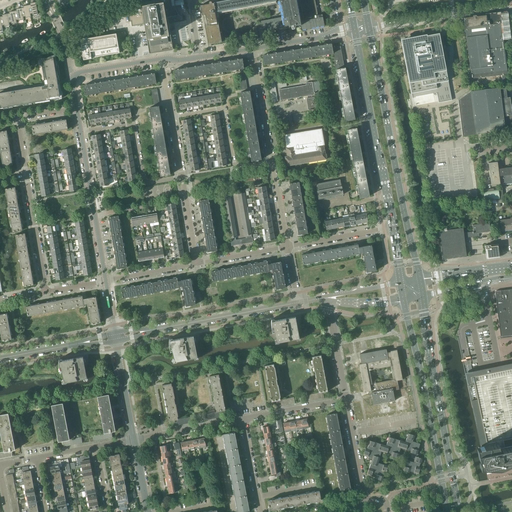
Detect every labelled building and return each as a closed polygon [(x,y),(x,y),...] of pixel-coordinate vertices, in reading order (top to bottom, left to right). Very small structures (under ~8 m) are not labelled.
[(130,13),(128,14),(130,22),(131,22),(132,26),(144,24),(146,24),(147,32),(148,39),(149,41),(149,45),(149,46),(157,44),(170,42),(169,36),(167,24),(166,22),(165,18),(166,18),(168,18),(179,16),(180,17),(180,16),(179,15),(179,14),(178,14),(178,13),(178,12),(177,12),(177,11),(176,10),(176,9),(176,8),(175,7),(175,6),(175,5),(177,5),(179,5),(178,1),(174,2),(174,1),(174,0),(154,0),(155,1),(148,2),(147,0),(144,0),(145,2),(141,3),(141,6),(129,8),(130,13)] [(200,6),(200,7),(199,7),(199,8),(199,9),(200,9),(200,10),(200,11),(201,11),(202,15),(203,15),(208,45),(208,46),(209,46),(209,47),(210,47),(210,46),(211,46),(211,45),(211,44),(222,42),(218,23),(217,15),(216,12),(275,1),(276,3),(280,2),(282,17),(261,21),(263,33),(277,30),(277,29),(286,27),(290,27),(291,27),(292,29),(295,28),(301,27),(301,30),(324,26),(322,14),(316,15),(313,0),(228,0),(215,3),(215,2),(214,2),(214,3),(212,3),(212,2),(211,2),(211,1),(210,1),(210,2),(209,2),(209,3),(209,4),(200,5),(200,6)] [(30,14),(32,13),(32,15),(38,14),(36,2),(32,3),(32,4),(28,5),(30,14)] [(23,17),(25,16),(25,18),(31,17),(30,14),(28,5),(25,6),(25,7),(21,8),(23,17)] [(16,20),(18,19),(18,21),(24,20),(23,17),(21,8),(18,9),(18,10),(14,11),(16,20)] [(9,23),(11,22),(11,24),(17,23),(16,20),(14,11),(10,12),(11,13),(7,14),(9,23)] [(2,26),(4,25),(4,27),(10,26),(9,23),(7,14),(3,14),(4,16),(0,17),(2,26)] [(119,53),(118,44),(116,33),(88,38),(88,37),(80,38),(83,60),(91,58),(91,57),(119,53)] [(426,35),(401,39),(402,44),(409,82),(413,102),(437,98),(438,101),(438,102),(451,100),(447,75),(439,36),(439,33),(427,36),(426,35)] [(314,47),(316,56),(320,56),(320,58),(329,56),(329,54),(333,53),(332,47),(331,44),(323,45),(314,47)] [(333,53),(333,55),(342,53),(340,46),(332,47),(333,53)] [(297,49),(299,59),(303,58),(303,60),(312,59),(312,57),(316,56),(314,47),(306,48),(297,49)] [(280,52),(281,62),(286,61),(286,63),(295,62),(295,60),(299,59),(297,49),(288,51),(280,52)] [(277,63),(281,62),(280,52),(272,54),(263,55),(264,65),(269,64),(269,66),(278,65),(277,63)] [(342,53),(333,55),(334,62),(343,61),(342,53)] [(42,70),(45,83),(45,86),(0,93),(0,108),(12,106),(18,105),(18,104),(20,104),(20,105),(23,104),(32,103),(40,102),(62,98),(60,83),(59,81),(55,55),(41,61),(42,70)] [(234,60),(226,61),(227,71),(244,68),(242,59),(234,60)] [(227,71),(226,61),(217,63),(209,64),(210,74),(227,71)] [(344,68),(343,61),(334,62),(336,70),(344,68)] [(192,67),(194,77),(210,74),(209,64),(200,66),(192,67)] [(194,77),(192,67),(183,68),(174,70),(175,80),(194,77)] [(345,68),(344,68),(336,70),(339,87),(348,85),(345,68)] [(147,75),(140,76),(142,86),(156,83),(154,73),(147,75)] [(126,78),(128,88),(142,86),(140,76),(133,77),(126,78)] [(114,90),(128,88),(126,78),(119,79),(112,80),(114,90)] [(99,93),(114,90),(112,80),(105,82),(98,83),(99,93)] [(268,82),(271,102),(278,101),(274,81),(268,82)] [(319,81),(313,82),(317,109),(323,108),(319,81)] [(306,83),(306,85),(279,90),(280,100),(287,99),(288,101),(290,100),(290,99),(297,98),(297,99),(299,99),(299,97),(309,95),(309,98),(306,98),(308,110),(316,108),(312,82),(306,83)] [(99,93),(98,83),(91,84),(83,85),(85,95),(99,93)] [(339,87),(342,104),(351,102),(348,85),(339,87)] [(243,110),(252,108),(250,91),(240,93),(243,110)] [(351,102),(342,104),(343,108),(344,116),(345,121),(355,119),(351,102)] [(159,106),(149,108),(150,112),(151,116),(151,121),(152,125),(161,123),(160,116),(160,115),(160,113),(159,106)] [(243,110),(246,127),(255,125),(252,108),(243,110)] [(66,119),(49,122),(50,132),(68,129),(66,119)] [(50,132),(49,122),(32,125),(33,135),(50,132)] [(161,123),(152,125),(153,129),(153,133),(154,138),(155,142),(164,140),(163,133),(163,132),(163,130),(161,123)] [(246,127),(249,144),(258,142),(255,125),(246,127)] [(321,128),(315,129),(314,130),(315,132),(312,132),(311,130),(310,130),(304,131),(304,132),(303,132),(304,134),(300,134),(300,132),(299,132),(295,133),(295,134),(295,135),(292,136),(292,134),(291,134),(291,133),(284,135),(285,144),(288,143),(289,147),(286,148),(287,156),(285,157),(286,166),(326,159),(325,150),(324,150),(323,145),(323,143),(323,142),(321,128)] [(359,145),(358,135),(356,128),(347,130),(348,134),(349,143),(350,147),(359,145)] [(0,149),(9,148),(8,138),(7,130),(0,131),(0,149)] [(164,140),(155,142),(156,146),(156,150),(157,155),(158,159),(167,157),(166,150),(166,149),(166,147),(164,140)] [(258,142),(249,144),(251,161),(261,159),(258,142)] [(359,145),(350,147),(351,151),(353,164),(363,162),(359,145)] [(12,165),(11,157),(9,148),(0,149),(0,150),(1,157),(2,157),(3,159),(1,159),(3,167),(12,165)] [(167,157),(158,159),(158,163),(159,167),(160,172),(161,176),(170,174),(169,167),(169,166),(168,164),(167,157)] [(363,162),(353,164),(354,168),(356,177),(356,181),(366,179),(363,162)] [(511,167),(498,170),(497,162),(488,163),(491,185),(499,184),(500,185),(501,185),(502,186),(502,185),(503,185),(505,185),(506,185),(507,185),(510,184),(510,185),(511,184),(511,183),(511,167)] [(340,179),(316,184),(317,191),(318,199),(340,195),(343,195),(341,186),(340,179)] [(366,179),(356,181),(357,185),(360,198),(369,196),(366,179)] [(289,183),(292,201),(302,199),(299,182),(289,183)] [(17,201),(16,193),(15,187),(5,189),(6,193),(7,199),(7,203),(17,201)] [(500,189),(493,190),(493,189),(483,190),(484,199),(503,197),(502,193),(500,193),(500,189)] [(202,218),(211,216),(208,199),(199,200),(202,218)] [(295,218),(305,216),(302,199),(292,201),(295,218)] [(20,215),(18,208),(17,201),(7,203),(8,207),(9,207),(9,213),(10,217),(20,215)] [(22,230),(21,222),(20,215),(10,217),(10,221),(11,221),(12,227),(11,227),(12,231),(22,230)] [(112,234),(121,233),(118,216),(109,217),(110,226),(112,234)] [(214,233),(211,216),(202,218),(205,235),(214,233)] [(308,233),(305,216),(295,218),(298,235),(302,234),(302,235),(303,234),(308,233)] [(511,217),(510,218),(510,219),(500,220),(501,231),(511,229),(511,217)] [(463,228),(438,231),(442,260),(469,256),(467,246),(465,246),(464,238),(475,236),(475,237),(476,237),(476,236),(479,236),(478,233),(490,231),(489,223),(472,225),(473,231),(463,233),(463,228)] [(28,250),(26,241),(25,233),(15,235),(16,242),(18,242),(18,244),(17,244),(18,252),(28,250)] [(124,250),(121,233),(112,234),(113,243),(114,252),(124,250)] [(217,250),(214,233),(205,235),(207,252),(211,251),(211,252),(213,251),(217,250)] [(363,255),(373,253),(371,245),(361,247),(358,247),(358,244),(351,245),(353,255),(359,254),(359,253),(362,252),(363,255)] [(497,244),(485,246),(485,249),(486,248),(487,257),(492,257),(495,257),(494,256),(499,256),(497,246),(497,244)] [(336,258),(353,255),(351,245),(334,249),(336,258)] [(318,252),(320,261),(336,258),(334,249),(318,252)] [(30,267),(29,258),(28,250),(18,252),(19,259),(20,259),(21,261),(20,261),(21,269),(30,267)] [(127,267),(124,250),(114,252),(116,260),(117,269),(121,268),(121,269),(123,268),(127,267)] [(320,261),(318,252),(301,255),(303,264),(320,261)] [(376,271),(373,253),(363,255),(366,272),(376,271)] [(260,262),(262,272),(269,271),(269,269),(272,269),(273,272),(282,270),(281,262),(271,264),(268,264),(267,261),(260,262)] [(246,275),(262,272),(260,262),(244,265),(246,275)] [(228,268),(230,278),(246,275),(244,265),(228,268)] [(33,285),(32,275),(30,267),(21,269),(22,276),(23,276),(23,278),(22,278),(24,286),(33,285)] [(213,281),(230,278),(228,268),(211,272),(213,281)] [(285,287),(282,270),(273,272),(276,289),(285,287)] [(183,289),(192,287),(191,279),(181,281),(178,281),(177,278),(170,279),(172,289),(179,288),(179,286),(182,286),(183,289)] [(154,282),(156,292),(172,289),(170,279),(154,282)] [(138,285),(140,295),(156,292),(154,282),(138,285)] [(140,295),(138,285),(121,289),(123,298),(140,295)] [(192,287),(183,289),(186,306),(195,304),(192,287)] [(511,289),(500,290),(500,291),(495,291),(496,301),(496,303),(497,308),(500,336),(511,335),(511,289)] [(75,297),(77,307),(84,306),(84,305),(87,304),(88,305),(97,304),(96,297),(86,298),(86,299),(85,299),(83,299),(82,296),(75,297)] [(60,300),(61,310),(77,307),(75,297),(67,299),(60,300)] [(43,303),(45,313),(61,310),(60,300),(51,302),(43,303)] [(28,316),(45,313),(43,303),(34,305),(26,307),(28,316)] [(99,313),(97,304),(88,305),(91,324),(101,322),(99,313)] [(0,322),(8,321),(7,313),(0,314),(0,322)] [(284,319),(275,321),(275,319),(272,319),(271,319),(271,321),(271,322),(271,324),(271,325),(271,326),(271,327),(273,333),(273,332),(274,332),(277,343),(290,340),(289,339),(291,339),(291,340),(299,339),(295,317),(284,319)] [(8,321),(0,322),(0,329),(2,341),(12,339),(10,331),(11,331),(10,330),(10,329),(8,321)] [(182,338),(173,340),(173,338),(170,339),(170,338),(169,338),(169,339),(169,341),(169,342),(169,343),(169,344),(169,345),(169,347),(170,352),(171,352),(171,351),(172,351),(175,362),(188,359),(187,358),(189,358),(189,359),(197,358),(193,336),(182,338)] [(365,382),(358,384),(366,430),(411,422),(396,341),(367,346),(373,381),(365,382)] [(315,375),(324,373),(323,370),(324,370),(323,369),(321,359),(322,359),(321,358),(321,355),(312,356),(312,357),(312,359),(312,360),(314,372),(315,375)] [(72,359),(63,360),(62,359),(59,359),(59,360),(59,361),(59,362),(59,363),(59,364),(59,365),(59,366),(59,367),(59,368),(60,373),(60,372),(62,372),(65,383),(78,380),(77,379),(79,379),(79,380),(87,378),(83,357),(72,359)] [(465,373),(466,379),(472,408),(480,446),(478,447),(476,447),(477,452),(478,459),(480,458),(481,461),(479,462),(479,466),(483,466),(484,468),(488,467),(493,467),(498,467),(499,467),(501,466),(505,464),(511,460),(511,362),(502,365),(472,371),(469,372),(465,373)] [(267,380),(268,383),(277,382),(276,379),(277,379),(274,367),(273,364),(274,364),(273,364),(264,365),(264,366),(265,368),(265,370),(267,379),(267,380)] [(319,392),(323,392),(327,391),(327,390),(327,388),(327,387),(325,377),(325,375),(324,375),(324,373),(315,375),(316,377),(315,377),(317,390),(318,390),(318,392),(318,393),(319,392)] [(212,391),(213,394),(222,392),(221,390),(222,389),(221,388),(219,378),(220,378),(219,377),(218,374),(219,374),(209,376),(210,376),(210,379),(211,385),(212,391)] [(276,401),(279,400),(280,400),(280,399),(279,397),(280,397),(278,384),(277,384),(277,382),(268,383),(268,386),(268,388),(268,387),(270,397),(270,399),(271,399),(271,401),(276,401)] [(165,400),(166,403),(175,401),(174,398),(175,398),(173,392),(172,386),(171,383),(162,385),(163,387),(162,388),(163,389),(165,399),(165,400)] [(217,412),(220,411),(225,410),(225,407),(225,406),(224,406),(223,396),(223,395),(222,395),(222,392),(213,394),(213,396),(214,403),(215,409),(216,409),(216,411),(216,412),(217,412)] [(101,415),(112,413),(110,403),(109,394),(97,396),(101,415)] [(174,420),(177,419),(178,419),(177,416),(178,416),(177,410),(176,404),(175,404),(175,401),(166,403),(166,405),(166,407),(168,416),(168,418),(169,418),(169,420),(169,421),(174,420)] [(55,423),(66,421),(63,403),(51,405),(53,414),(55,423)] [(0,414),(0,429),(1,433),(12,431),(10,422),(8,413),(0,414)] [(108,432),(112,431),(115,431),(114,422),(112,413),(101,415),(104,433),(105,433),(108,432)] [(329,431),(339,429),(336,413),(326,415),(329,431)] [(66,440),(69,440),(69,439),(66,421),(55,423),(57,432),(58,441),(62,441),(63,441),(66,440)] [(339,429),(329,431),(332,446),(342,444),(339,429)] [(8,451),(12,450),(15,449),(13,440),(12,431),(1,433),(4,452),(5,451),(8,451)] [(223,434),(226,450),(237,448),(234,432),(223,434)] [(413,439),(417,440),(418,435),(414,434),(414,435),(408,433),(405,442),(399,440),(389,437),(386,445),(369,440),(367,449),(365,449),(363,455),(372,458),(367,474),(376,477),(375,478),(381,481),(384,472),(388,473),(389,468),(387,468),(388,466),(378,463),(377,463),(381,452),(380,452),(381,451),(391,454),(391,456),(397,458),(400,448),(399,448),(400,447),(410,451),(410,452),(412,453),(410,458),(414,459),(413,462),(406,460),(402,470),(408,472),(409,471),(418,474),(420,468),(418,467),(420,463),(421,458),(419,458),(420,455),(416,454),(419,444),(412,441),(413,439)] [(332,446),(335,460),(344,459),(342,444),(332,446)] [(226,450),(229,466),(240,464),(237,448),(226,450)] [(115,460),(120,460),(119,454),(116,454),(115,450),(108,452),(110,460),(115,459),(115,460)] [(82,467),(91,465),(88,455),(80,456),(81,465),(75,466),(74,462),(70,463),(71,469),(82,467)] [(335,460),(337,475),(347,473),(344,459),(335,460)] [(50,467),(51,473),(60,471),(59,467),(63,467),(62,464),(59,465),(56,466),(53,466),(50,467)] [(229,466),(232,482),(243,480),(240,464),(229,466)] [(83,473),(92,471),(91,465),(82,467),(82,471),(79,471),(79,474),(81,473),(83,473)] [(279,467),(277,467),(270,468),(271,474),(274,473),(274,477),(280,476),(279,467)] [(23,478),(32,477),(30,470),(29,471),(23,472),(22,472),(22,476),(20,476),(21,479),(23,478)] [(64,470),(60,471),(51,473),(52,479),(61,477),(61,473),(64,473),(64,470)] [(84,479),(93,477),(92,471),(83,473),(84,477),(82,477),(82,479),(84,479)] [(347,473),(337,475),(340,490),(350,488),(347,473)] [(65,476),(61,477),(52,479),(54,485),(62,483),(62,479),(65,479),(65,477),(65,476)] [(85,485),(94,483),(93,477),(84,479),(85,483),(81,483),(81,486),(85,485)] [(232,482),(235,498),(246,495),(243,480),(232,482)] [(23,490),(25,490),(34,489),(33,482),(24,484),(25,488),(23,488),(23,490)] [(63,489),(55,490),(56,497),(65,495),(64,491),(68,490),(68,488),(63,489)] [(302,494),(303,503),(312,502),(321,500),(319,491),(302,494)] [(65,495),(56,497),(57,503),(66,501),(65,497),(69,497),(68,495),(67,495),(67,494),(65,495)] [(303,503),(302,494),(285,497),(287,507),(295,505),(303,503)] [(245,511),(249,511),(246,495),(235,498),(237,511),(245,511)] [(287,507),(285,497),(268,500),(269,510),(278,508),(287,507)] [(128,503),(128,499),(123,500),(122,499),(117,500),(118,505),(119,510),(128,509),(127,504),(128,503)] [(37,506),(36,500),(27,502),(28,506),(24,506),(25,509),(28,508),(37,506)]
